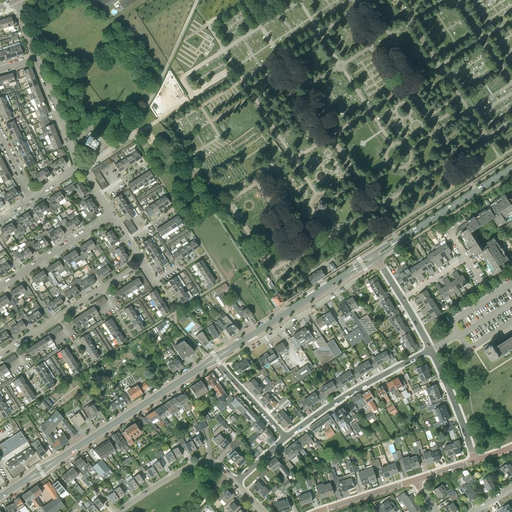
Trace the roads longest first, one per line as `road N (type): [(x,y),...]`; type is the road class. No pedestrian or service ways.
road 1 (primary): [(0,496),(208,362)]
road 2 (residential): [(0,356),(142,262),(112,212)]
road 3 (residential): [(285,436),(430,349)]
road 4 (primary): [(223,352),(350,271)]
road 5 (unclassified): [(83,166),(138,117),(168,63)]
road 6 (residential): [(236,482),(205,462),(120,511)]
road 7 (primary): [(397,240),(511,168)]
road 8 (residential): [(0,285),(112,212)]
